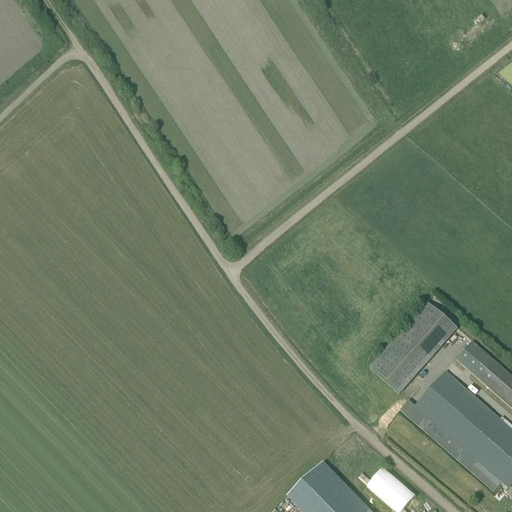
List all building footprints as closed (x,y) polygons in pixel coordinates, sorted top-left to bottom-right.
[(400,395),(457,330),(426,303),(369,368),(400,395)] [(511,377),(472,343),(456,361),(511,410),(511,377)] [(408,402),(399,411),(400,412),(458,463),(491,491),(494,493),(501,485),(507,490),(511,484),(511,431),(499,420),(445,372),(421,401),(415,408),(408,402)] [(299,511),(369,511),(322,464),(286,498),(299,511)] [(395,511),(404,511),(417,497),(382,469),(367,488),(395,511)]
